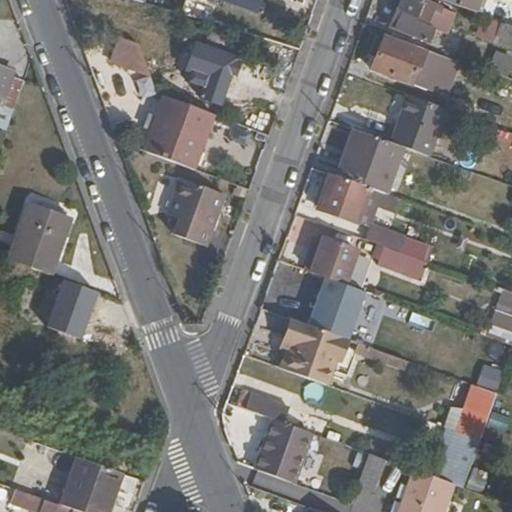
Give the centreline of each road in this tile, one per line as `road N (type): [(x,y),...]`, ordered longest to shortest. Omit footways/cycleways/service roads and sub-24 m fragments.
road 1 (tertiary): [(37,0),(193,415)]
road 2 (residential): [(341,0),(193,415)]
